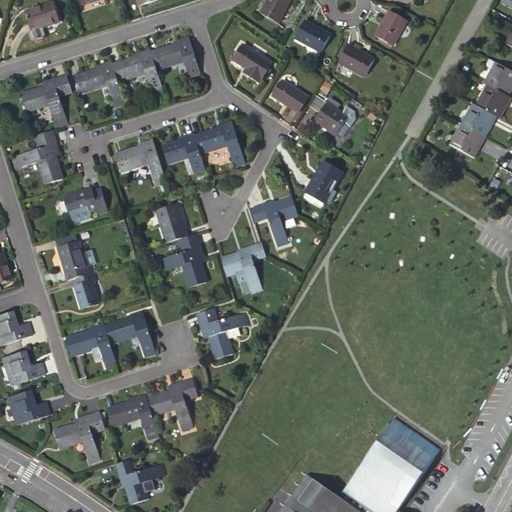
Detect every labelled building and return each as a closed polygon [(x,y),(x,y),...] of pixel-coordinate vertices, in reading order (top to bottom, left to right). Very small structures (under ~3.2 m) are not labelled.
[(63,0),(34,10),(41,29),(52,26),(69,20),(63,0)] [(291,1),(287,0),(268,0),(258,19),(275,28),(291,1)] [(409,21),(393,12),(380,37),(396,46),(409,21)] [(336,40),(309,25),(300,41),(327,56),(336,40)] [(52,26),(41,29),(38,30),(41,38),(44,40),(53,37),(55,33),(52,26)] [(175,47),(149,55),(151,62),(155,73),(180,65),(187,86),(198,82),(195,73),(192,62),(185,40),(174,43),(175,47)] [(274,62),(246,44),(236,59),(249,67),(247,72),(262,81),(274,62)] [(379,62),(352,47),(342,64),(370,79),(379,62)] [(151,62),(149,55),(148,51),(136,55),(137,60),(112,68),(115,76),(117,84),(142,77),(150,98),(161,94),(160,91),(157,82),(155,73),(151,62)] [(115,76),(112,68),(111,63),(99,67),(100,72),(69,82),(74,98),(106,88),(113,110),(124,107),(122,102),(120,92),(117,84),(115,76)] [(496,76),(489,90),(494,92),(504,97),(511,101),(511,99),(511,76),(501,70),(493,66),(491,73),(496,76)] [(309,97),(283,77),(281,80),(279,83),(276,87),(272,92),(277,96),(288,104),(299,112),(302,107),(305,104),(309,97)] [(52,102),(66,98),(62,87),(60,80),(39,87),(40,92),(14,100),(20,117),(42,110),(48,130),(59,127),(52,102)] [(327,80),(324,84),(330,88),(333,84),(327,80)] [(500,123),(504,125),(511,110),(511,101),(504,97),(494,92),(482,113),(488,116),(500,123)] [(310,106),(318,111),(324,101),(316,96),(310,106)] [(343,112),(329,101),(316,119),(336,134),(345,122),(349,116),(343,112)] [(343,112),(349,116),(345,122),(351,127),(357,119),(356,112),(348,106),(343,112)] [(482,113),(478,111),(467,132),(479,139),(489,144),(500,123),(488,116),(482,113)] [(190,146),(194,158),(220,151),(227,172),(239,169),(234,153),(226,126),(214,129),(216,133),(189,141),(190,146)] [(479,139),(467,132),(456,152),(478,164),(489,144),(479,139)] [(41,186),(59,181),(57,177),(54,167),(50,155),(54,154),(48,133),(42,135),(34,138),(30,139),(35,153),(9,161),(13,171),(34,165),(41,186)] [(195,162),(194,158),(190,146),(189,141),(188,136),(175,140),(176,145),(155,151),(161,168),(183,161),(190,183),(200,179),(195,162)] [(130,154),(114,159),(119,176),(145,167),(152,188),(163,185),(156,163),(151,147),(149,142),(136,146),(138,151),(130,154)] [(428,156),(421,151),(416,160),(424,165),(428,156)] [(344,172),(326,162),(307,193),(325,204),(327,202),(329,203),(336,192),(333,191),(344,172)] [(84,189),(57,197),(62,215),(80,210),(82,214),(89,211),(91,215),(103,211),(97,189),(86,192),(84,189)] [(325,204),(307,193),(304,200),(322,210),(325,204)] [(272,200),(250,208),(254,219),(254,221),(269,217),(277,244),(288,240),(282,220),(299,215),(294,201),(293,198),(275,204),(272,200)] [(157,211),(167,243),(172,242),(179,239),(188,237),(178,204),(157,211)] [(52,239),(55,249),(76,243),(73,232),(52,239)] [(203,256),(197,234),(193,235),(188,237),(179,239),(182,250),(159,257),(162,269),(186,261),(193,285),(205,281),(199,258),(203,256)] [(92,273),(90,267),(85,268),(76,243),(55,249),(65,282),(69,281),(74,279),(86,275),(92,273)] [(265,258),(261,243),(240,249),(241,253),(220,259),(224,277),(232,274),(235,285),(243,282),(245,289),(258,285),(252,262),(265,258)] [(95,282),(92,273),(86,275),(74,279),(77,288),(71,290),(78,312),(96,306),(89,285),(95,282)] [(9,305),(0,308),(0,340),(29,331),(25,318),(14,321),(9,305)] [(218,321),(214,309),(207,311),(194,315),(201,335),(208,333),(217,359),(232,355),(226,337),(233,335),(233,331),(248,326),(244,313),(218,321)] [(124,325),(103,331),(108,345),(125,340),(133,338),(140,360),(150,357),(138,315),(122,320),(124,325)] [(104,346),(108,345),(103,331),(102,326),(86,331),(87,336),(66,342),(71,356),(86,352),(90,365),(97,363),(99,366),(109,364),(104,346)] [(133,338),(125,340),(127,348),(127,351),(131,352),(132,350),(136,349),(133,338)] [(10,350),(0,352),(0,359),(2,364),(6,363),(11,379),(41,370),(37,357),(27,360),(22,346),(10,350)] [(109,364),(99,366),(101,376),(112,373),(109,364)] [(170,395),(145,402),(150,419),(174,413),(182,435),(190,432),(189,428),(188,424),(182,406),(195,402),(189,383),(168,389),(170,395)] [(15,389),(4,393),(8,401),(12,400),(18,420),(46,412),(42,399),(30,402),(25,387),(15,389)] [(150,419),(145,402),(143,397),(133,400),(134,406),(106,413),(112,430),(139,422),(145,444),(156,442),(154,436),(150,420),(150,419)] [(103,427),(100,414),(78,420),(79,426),(73,427),(53,433),(59,449),(82,443),(86,459),(99,456),(93,435),(105,433),(103,427)] [(123,457),(119,458),(125,480),(128,479),(134,499),(135,499),(144,496),(149,494),(147,488),(156,485),(153,475),(168,471),(165,460),(140,466),(136,454),(123,457)] [(99,456),(86,459),(88,465),(101,462),(99,456)]
